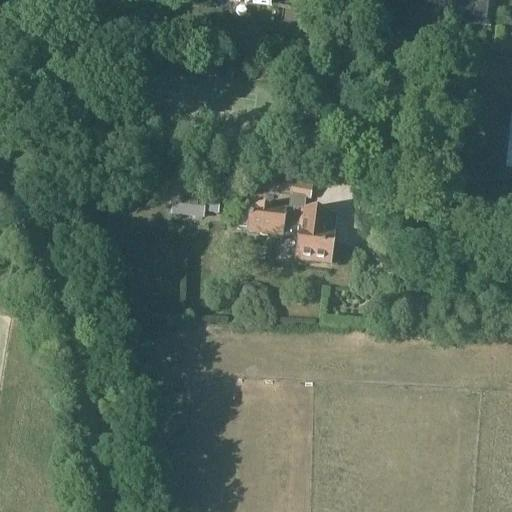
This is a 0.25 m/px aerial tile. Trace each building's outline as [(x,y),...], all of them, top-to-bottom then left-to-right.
[(133,0),(122,0),(122,10),(133,11),(133,0)] [(483,0),(467,0),(465,26),(489,29),(493,1),(483,0)] [(131,46),(139,47),(140,38),(132,37),(131,46)] [(311,197),(312,188),(293,185),(290,210),(251,205),(251,209),(239,208),(237,227),(249,229),(249,231),(301,237),(298,260),(332,265),(338,215),(304,211),(307,196),(311,197)] [(218,216),(219,203),(173,199),(171,217),(203,220),(204,215),(218,216)]
